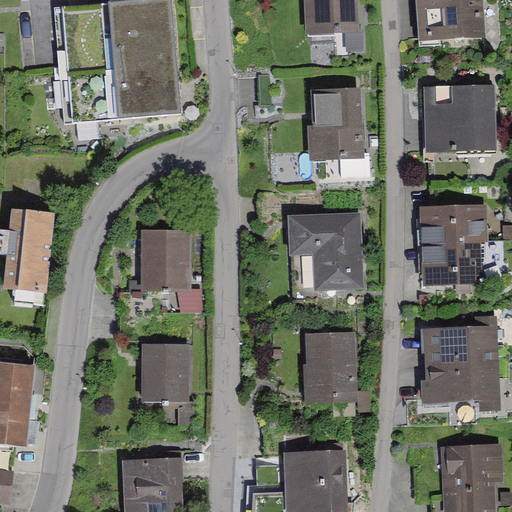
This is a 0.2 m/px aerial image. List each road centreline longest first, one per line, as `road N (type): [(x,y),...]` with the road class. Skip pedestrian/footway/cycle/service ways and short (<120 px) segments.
road 1 (residential): [(380,511),(388,310),(380,0)]
road 2 (residential): [(45,511),(60,447),(77,273),(125,178),(164,152),(225,147)]
road 3 (residential): [(225,147),(217,511)]
road 4 (residential): [(215,0),(225,147)]
